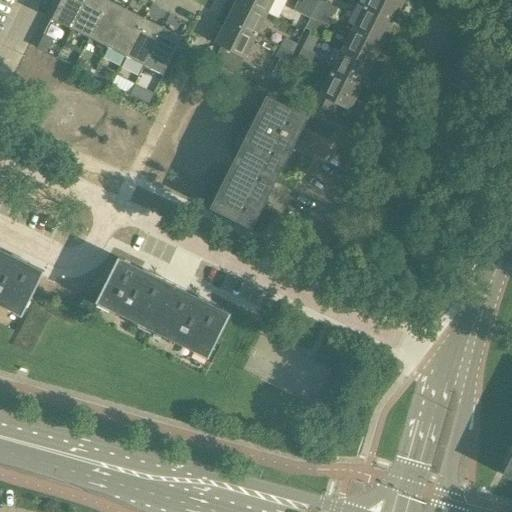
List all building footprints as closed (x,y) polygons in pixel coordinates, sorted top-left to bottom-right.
[(61,0),(52,21),(70,30),(85,0),(61,0)] [(85,0),(70,30),(89,39),(108,0),(85,0)] [(108,0),(89,39),(107,48),(126,9),(108,0)] [(243,0),(237,0),(228,20),(257,35),(268,13),(243,0)] [(243,0),(268,13),(274,0),(243,0)] [(304,0),(304,2),(318,9),(322,0),(304,0)] [(323,0),(322,0),(318,9),(334,18),(339,8),(327,2),(323,0)] [(366,0),(364,6),(394,21),(403,0),(366,0)] [(295,9),(314,18),(318,9),(304,2),(303,3),(299,1),(295,9)] [(364,6),(353,27),(383,43),(394,21),(364,6)] [(107,48),(125,57),(144,18),(126,9),(107,48)] [(318,9),(314,18),(330,26),(334,18),(318,9)] [(125,57),(143,66),(163,27),(144,18),(125,57)] [(257,35),(228,20),(217,43),(224,47),(216,61),(236,71),(243,56),(246,58),(257,35)] [(163,27),(143,66),(162,76),(182,36),(163,27)] [(353,27),(342,50),(372,65),(383,43),(353,27)] [(43,34),(36,48),(38,49),(44,52),(51,38),(45,35),(43,34)] [(286,38),(282,47),(293,52),(297,43),(286,38)] [(293,52),(282,47),(278,55),(289,60),(293,52)] [(305,47),(300,56),(312,62),(317,53),(305,47)] [(342,50),(331,72),(361,87),(372,65),(342,50)] [(312,62),(300,56),(296,64),(308,70),(312,62)] [(361,87),(331,72),(320,94),(314,91),(308,104),(333,116),(339,105),(349,110),(361,87)] [(253,227),(308,116),(309,114),(267,93),(211,206),(253,227)] [(0,304),(22,315),(44,272),(0,250),(0,304)] [(95,302),(207,359),(230,315),(118,258),(95,302)] [(511,455),(502,474),(511,479),(511,455)]
